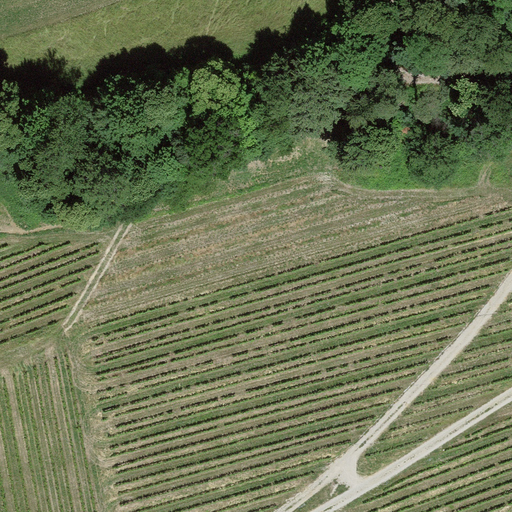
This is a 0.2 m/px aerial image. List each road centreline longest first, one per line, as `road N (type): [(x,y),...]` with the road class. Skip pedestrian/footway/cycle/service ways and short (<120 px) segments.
road 1 (track): [(357,491),(344,466),(511,277)]
road 2 (track): [(511,385),(322,511)]
road 3 (track): [(511,79),(461,80),(385,66),(376,48),(398,0)]
